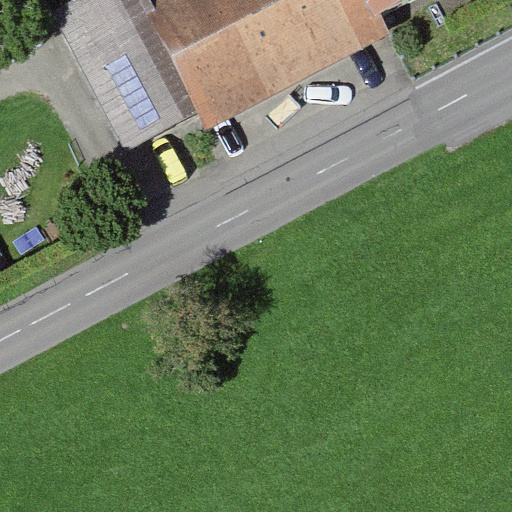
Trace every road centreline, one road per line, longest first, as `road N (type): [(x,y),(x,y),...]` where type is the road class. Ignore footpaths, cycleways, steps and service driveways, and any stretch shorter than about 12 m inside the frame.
road 1 (tertiary): [(0,342),(511,73)]
road 2 (unknown): [(59,69),(159,258)]
